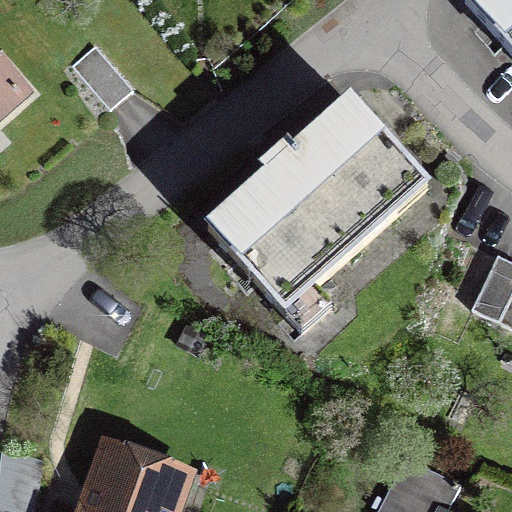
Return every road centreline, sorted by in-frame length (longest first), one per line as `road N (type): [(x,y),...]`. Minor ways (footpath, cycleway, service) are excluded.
road 1 (residential): [(0,281),(363,27)]
road 2 (residential): [(511,155),(489,144),(363,27)]
